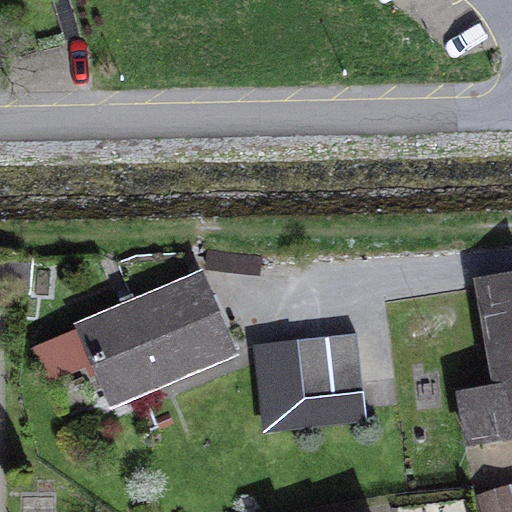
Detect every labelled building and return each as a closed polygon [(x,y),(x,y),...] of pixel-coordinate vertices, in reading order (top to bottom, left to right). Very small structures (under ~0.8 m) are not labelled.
[(258,257),(212,252),(211,267),(256,272),(258,257)] [(149,390),(228,358),(205,305),(183,254),(136,257),(117,264),(135,307),(80,330),(88,348),(112,406),(149,390)] [(19,267),(0,267),(0,282),(19,282),(19,267)] [(511,278),(479,285),(484,313),(511,308),(511,278)] [(461,395),(470,443),(511,435),(511,308),(484,313),(498,388),(461,395)] [(88,348),(80,330),(50,343),(57,361),(88,348)] [(297,342),(304,402),(364,395),(357,336),(297,342)] [(297,342),(258,347),(267,430),(367,419),(364,395),(304,402),(297,342)] [(480,497),(484,511),(511,511),(511,493),(511,489),(480,497)]
